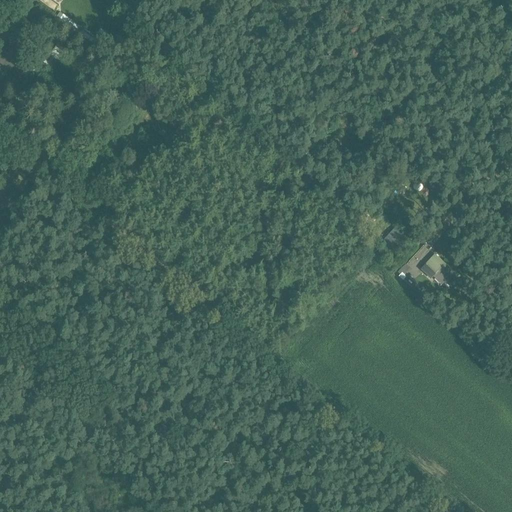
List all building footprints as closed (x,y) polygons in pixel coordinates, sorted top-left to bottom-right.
[(76,32),(83,37),(86,32),(80,28),(60,13),(57,17),(65,23),(64,23),(76,32)] [(10,29),(5,35),(3,37),(10,43),(18,33),(11,28),(10,29)] [(96,34),(105,40),(107,40),(110,36),(100,29),(96,34)] [(96,39),(86,32),(83,37),(92,44),(96,39)] [(45,62),(52,67),(56,61),(68,47),(61,41),(49,56),(45,62)] [(12,68),(22,56),(10,46),(0,58),(12,68)] [(125,102),(136,82),(124,75),(112,94),(125,102)] [(113,94),(110,98),(118,103),(120,99),(113,94)] [(369,203),(360,211),(368,218),(376,210),(369,203)] [(409,239),(395,227),(386,238),(382,241),(395,254),(409,239)] [(431,253),(424,245),(405,262),(412,270),(431,253)] [(442,286),(447,280),(454,273),(434,255),(425,265),(420,271),(430,280),(433,277),(442,286)] [(405,265),(398,273),(400,275),(398,277),(402,282),(406,278),(405,277),(411,271),(405,265)]
